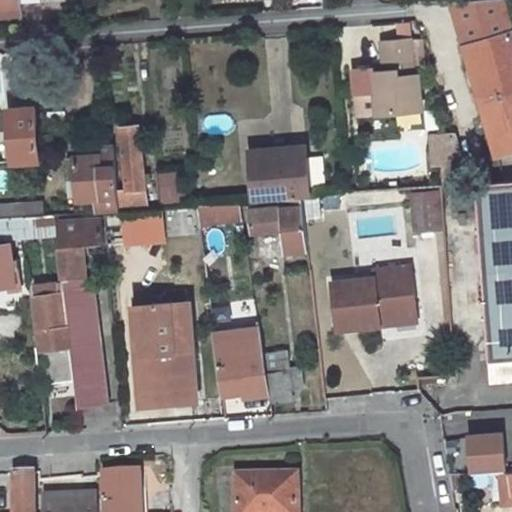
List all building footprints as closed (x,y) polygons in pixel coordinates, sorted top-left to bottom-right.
[(44,0),(0,0),(0,15),(21,13),(20,2),(44,0)] [(511,31),(467,45),(483,100),(511,91),(511,31)] [(378,68),(355,70),(359,116),(424,110),(420,75),(416,75),(412,40),(384,42),(387,71),(378,72),(378,68)] [(511,91),(483,100),(499,155),(511,151),(511,91)] [(14,161),(41,159),(37,107),(9,110),(14,161)] [(423,112),(398,113),(398,125),(423,125),(423,112)] [(121,210),(149,208),(140,125),(121,127),(125,169),(123,169),(124,175),(126,175),(127,189),(119,191),(121,210)] [(455,159),(449,135),(441,136),(424,137),(426,165),(437,164),(437,160),(455,159)] [(98,198),(99,212),(103,212),(121,210),(119,191),(116,146),(96,148),(97,155),(75,157),(75,160),(70,160),(70,157),(69,157),(70,180),(76,180),(81,179),(83,199),(98,198)] [(255,198),(311,193),(311,189),(308,158),(307,146),(251,151),(255,198)] [(323,157),(308,158),(311,189),(326,188),(323,157)] [(463,184),(455,159),(437,160),(437,164),(438,186),(463,184)] [(159,202),(187,200),(185,169),(157,171),(159,202)] [(220,195),(218,179),(195,181),(196,197),(220,195)] [(511,180),(477,183),(491,360),(493,382),(511,380),(511,180)] [(443,189),(410,191),(413,234),(445,232),(443,189)] [(287,252),(309,250),(303,198),(282,200),(283,208),(245,210),(246,217),(251,216),(253,232),(265,231),(278,230),(285,229),(287,252)] [(0,219),(15,218),(14,203),(0,203),(0,219)] [(230,217),(230,204),(212,205),(213,218),(230,217)] [(122,213),(124,245),(168,242),(166,210),(122,213)] [(58,233),(57,215),(22,217),(24,236),(58,233)] [(0,237),(24,236),(22,217),(15,218),(0,219),(0,237)] [(87,245),(105,243),(102,217),(59,220),(64,282),(65,292),(71,344),(76,381),(78,406),(109,402),(95,284),(89,285),(85,252),(87,252),(87,245)] [(0,245),(0,285),(16,283),(15,276),(21,276),(19,259),(13,260),(11,244),(0,245)] [(418,314),(412,265),(375,270),(376,277),(333,282),(339,330),(382,325),(381,318),(418,314)] [(46,347),(71,344),(65,292),(60,293),(59,282),(35,286),(42,348),(46,347)] [(153,296),(137,296),(138,305),(137,305),(144,405),(196,401),(195,380),(200,380),(196,320),(190,321),(189,301),(154,304),(153,296)] [(419,321),(418,314),(381,318),(382,325),(419,321)] [(260,390),(261,395),(270,394),(261,330),(216,336),(222,389),(225,389),(225,391),(238,389),(238,387),(255,385),(255,390),(260,390)] [(71,344),(46,347),(50,384),(76,381),(71,344)] [(50,384),(46,347),(42,348),(37,348),(41,385),(50,384)] [(290,370),(287,354),(268,357),(274,403),(293,401),(292,386),(301,385),(299,369),(290,370)] [(238,387),(238,389),(225,391),(225,394),(255,390),(255,385),(238,387)] [(503,433),(470,436),(474,474),(506,471),(503,433)] [(107,511),(143,511),(141,470),(106,473),(107,511)] [(36,511),(36,472),(16,473),(15,511),(36,511)] [(511,496),(511,497),(509,473),(502,474),(505,503),(511,502),(511,496)] [(299,511),(299,474),(239,475),(239,511),(299,511)] [(99,496),(62,497),(62,505),(100,504),(99,496)]
